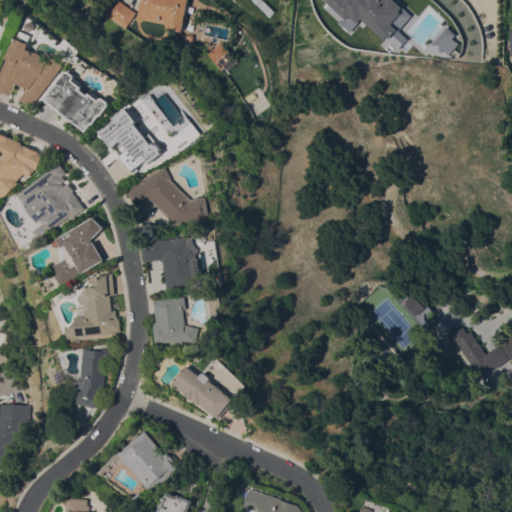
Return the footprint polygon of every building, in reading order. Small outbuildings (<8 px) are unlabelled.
[(118,0),(136,12),(126,27),(106,14),(116,0),(118,0)] [(189,0),(183,31),(167,28),(169,20),(155,17),(155,19),(151,18),(150,19),(144,18),(144,16),(140,15),(141,8),(138,7),(139,2),(142,3),(143,0),(189,0)] [(385,0),(393,4),(390,8),(402,15),(409,16),(408,23),(411,23),(411,25),(432,46),(426,52),(420,46),(419,47),(409,36),(394,34),(389,22),(386,27),(378,22),(369,16),(371,13),(356,4),(337,20),(326,8),(335,0),(385,0)] [(461,41),(447,28),(433,43),(448,56),(461,41)] [(60,56),(72,65),(41,105),(28,99),(36,88),(25,83),(23,89),(22,89),(19,95),(2,87),(15,58),(24,37),(26,38),(30,30),(40,35),(37,43),(38,43),(36,49),(41,51),(46,51),(51,56),(54,62),(54,64),(60,56)] [(194,34),(194,43),(184,43),(184,34),(194,34)] [(239,61),(226,72),(209,53),(222,41),(239,61)] [(0,44),(13,51),(2,75),(1,74),(0,76),(0,44)] [(91,83),(91,85),(93,86),(91,89),(98,94),(100,91),(101,92),(102,91),(110,97),(114,97),(119,101),(120,105),(111,115),(110,115),(103,124),(102,123),(96,131),(54,98),(75,70),(78,70),(84,74),(85,77),(91,83)] [(130,155),(138,149),(130,138),(122,145),(110,130),(125,119),(123,117),(135,107),(146,120),(144,122),(161,143),(163,141),(165,144),(167,143),(171,148),(169,149),(171,152),(158,161),(156,158),(141,170),(130,155)] [(0,128),(30,142),(29,144),(32,145),(47,151),(47,152),(51,154),(44,169),(36,177),(32,173),(24,180),(26,182),(12,197),(7,192),(4,195),(0,191),(0,128)] [(21,195),(25,191),(26,193),(67,162),(75,173),(71,176),(74,180),(70,183),(72,186),(77,182),(83,190),(81,191),(94,208),(82,217),(80,214),(50,236),(51,237),(48,240),(41,231),(45,228),(21,195)] [(214,196),(218,219),(179,225),(177,217),(159,198),(143,206),(134,186),(175,166),(180,178),(200,199),(214,196)] [(104,240),(115,259),(70,285),(60,266),(70,260),(68,241),(66,238),(103,216),(114,227),(99,243),(104,240)] [(211,283),(178,288),(174,259),(155,261),(152,244),(198,236),(198,238),(203,237),(204,243),(209,249),(207,255),(211,283)] [(94,289),(96,287),(101,286),(100,282),(104,282),(103,278),(108,277),(108,275),(110,275),(110,274),(124,272),(126,294),(121,294),(123,310),(125,310),(127,310),(128,318),(131,317),(132,330),(126,331),(126,333),(77,338),(76,328),(80,327),(86,319),(86,316),(89,316),(97,315),(96,304),(90,296),(94,289)] [(426,307),(418,314),(408,302),(417,295),(426,307)] [(210,327),(207,342),(198,340),(184,342),(184,341),(167,343),(164,322),(169,321),(166,300),(197,296),(198,307),(195,308),(197,324),(210,327)] [(511,357),(496,368),(495,367),(479,377),(472,367),(472,368),(464,356),(453,340),(454,339),(450,332),(459,326),(464,334),(467,332),(482,355),(511,335),(511,357)] [(0,345),(1,345),(8,359),(0,363),(0,369),(1,372),(0,372),(0,345)] [(111,399),(107,399),(104,407),(84,402),(90,380),(92,380),(94,377),(91,376),(93,347),(100,347),(100,348),(109,349),(110,348),(117,348),(117,349),(119,349),(119,351),(120,351),(119,361),(116,361),(114,385),(113,385),(111,399)] [(222,379),(236,390),(235,391),(244,398),(243,400),(245,400),(230,418),(205,398),(204,399),(198,395),(199,393),(186,382),(200,365),(212,375),(215,372),(217,372),(222,376),(222,378),(222,379)] [(0,404),(31,404),(30,423),(27,423),(0,465),(0,404)] [(178,454),(180,453),(192,467),(172,483),(169,478),(159,486),(131,452),(158,430),(178,454)] [(261,511),(261,507),(259,506),(265,487),(313,504),(318,511),(261,511)] [(182,491),(192,496),(193,494),(207,500),(207,501),(208,501),(207,504),(207,505),(206,507),(205,507),(205,510),(205,511),(204,511),(167,511),(168,509),(170,507),(172,505),(174,502),(177,503),(178,500),(177,499),(178,496),(180,496),(182,491)] [(73,511),(75,497),(96,499),(95,511),(100,511),(73,511)]
